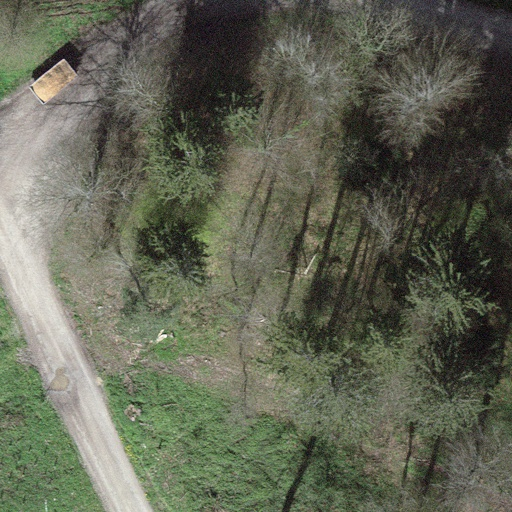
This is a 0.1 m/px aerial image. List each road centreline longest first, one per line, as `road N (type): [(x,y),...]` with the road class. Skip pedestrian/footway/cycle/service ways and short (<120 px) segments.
road 1 (track): [(209,0),(133,59),(81,121),(43,190),(28,270),(122,511)]
road 2 (unclassified): [(511,36),(345,0)]
